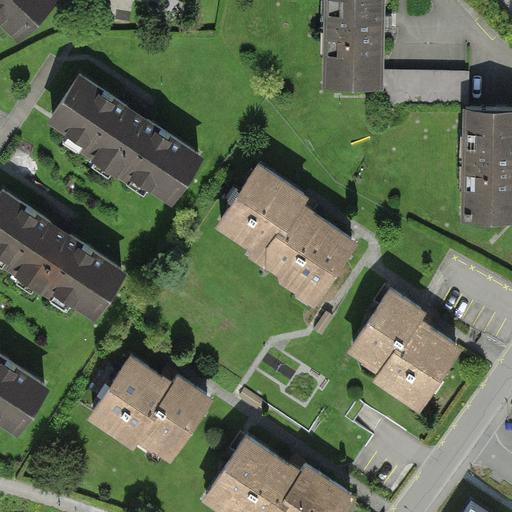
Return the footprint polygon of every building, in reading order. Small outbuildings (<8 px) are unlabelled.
[(48,0),(0,0),(0,20),(15,35),(48,0)] [(511,219),(511,105),(470,105),(470,70),(385,69),(386,0),(324,0),(323,83),(382,84),(382,102),(463,104),(460,218),(511,219)] [(200,149),(79,69),(47,116),(169,197),(200,149)] [(313,200),(255,163),(217,220),(274,257),(266,270),(317,302),(354,243),(308,218),(313,200)] [(124,270),(2,189),(0,192),(0,255),(92,317),(124,270)] [(422,307),(391,286),(353,342),(385,364),(379,374),(418,400),(457,342),(417,316),(422,307)] [(47,383),(0,351),(0,419),(16,430),(47,383)] [(164,382),(120,353),(78,417),(124,448),(131,437),(172,464),(216,397),(177,372),(164,382)] [(295,479),(242,442),(203,498),(222,511),(350,511),(360,499),(307,462),(295,479)] [(489,511),(472,501),(464,511),(489,511)]
